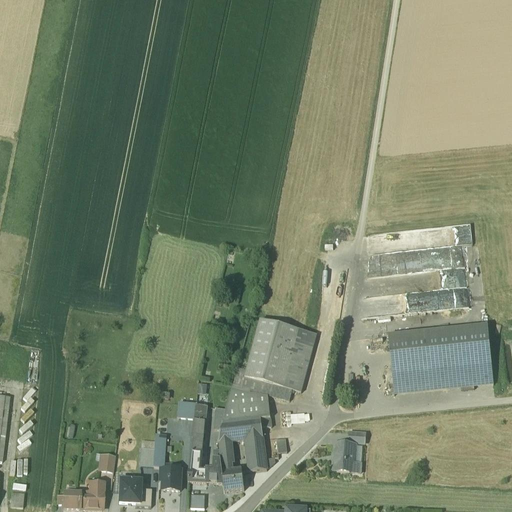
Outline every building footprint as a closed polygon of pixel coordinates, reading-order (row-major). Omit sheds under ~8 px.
[(444,237),(445,250),(399,254),(400,273),(468,269),(466,247),(471,247),(470,227),(440,229),(441,237),(444,237)] [(240,262),(233,260),(230,272),(237,274),(240,262)] [(376,318),(469,310),(467,289),(374,298),(376,318)] [(316,337),(259,322),(244,380),(292,393),(301,395),(316,337)] [(487,328),(388,338),(394,398),(493,387),(487,328)] [(510,371),(511,362),(501,362),(501,371),(510,371)] [(292,393),(244,380),(241,393),(247,395),(249,395),(249,393),(268,398),(289,404),(292,393)] [(228,403),(223,426),(261,421),(270,420),(268,398),(249,395),(247,395),(241,393),(231,390),(228,403)] [(9,401),(0,399),(0,471),(1,472),(9,401)] [(218,402),(217,410),(216,425),(223,426),(228,403),(218,402)] [(194,422),(196,408),(180,406),(179,420),(194,422)] [(217,410),(196,408),(194,422),(192,442),(193,442),(203,443),(214,444),(215,433),(216,425),(217,410)] [(272,430),(270,420),(261,421),(262,431),(272,430)] [(261,421),(223,426),(221,433),(219,446),(229,444),(247,443),(263,441),(262,431),(261,421)] [(365,436),(350,435),(349,445),(364,446),(365,436)] [(156,439),(155,452),(154,469),(159,470),(159,469),(164,469),(166,439),(156,439)] [(263,441),(247,443),(250,475),(267,473),(267,471),(266,461),(263,441)] [(203,443),(193,442),(192,454),(191,465),(190,473),(200,474),(203,443)] [(286,442),(277,443),(278,456),(287,455),(286,442)] [(242,473),(233,474),(232,466),(229,444),(219,446),(220,456),(222,475),(223,475),(224,486),(225,495),(244,493),(242,473)] [(356,448),(334,446),(332,473),(360,475),(360,467),(355,466),(356,448)] [(154,469),(155,452),(141,451),(140,469),(154,469)] [(115,459),(101,457),(99,473),(113,474),(115,459)] [(275,461),(266,461),(267,471),(269,470),(275,465),(275,461)] [(164,469),(159,469),(159,470),(159,484),(162,484),(162,493),(180,494),(181,473),(164,472),(164,469)] [(200,474),(189,473),(188,484),(214,486),(214,475),(200,474)] [(218,475),(214,475),(214,486),(224,486),(223,475),(222,475),(218,475)] [(136,506),(141,507),(141,492),(142,483),(132,483),(132,481),(118,480),(118,495),(119,495),(119,505),(136,506)] [(101,511),(103,486),(91,486),(91,496),(87,495),(87,502),(79,502),(79,497),(77,495),(64,495),(64,501),(63,501),(63,511),(91,511),(101,511)] [(136,509),(151,510),(152,493),(141,492),(141,507),(136,506),(136,509)] [(24,496),(12,495),(10,509),(22,510),(24,496)]
